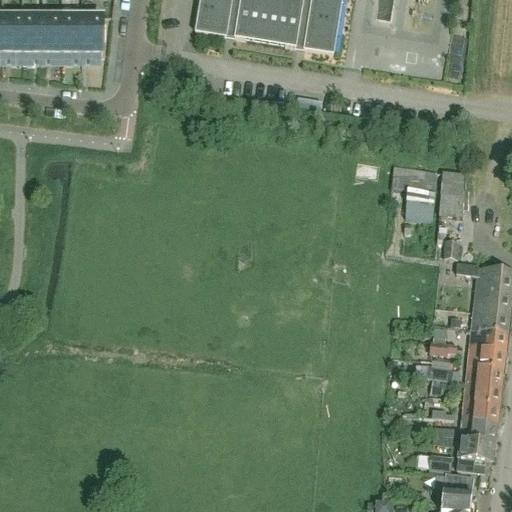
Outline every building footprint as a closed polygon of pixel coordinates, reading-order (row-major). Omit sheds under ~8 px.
[(340,0),(201,0),(195,35),(194,34),(194,35),(225,41),(226,38),(234,40),(234,42),(295,52),(295,50),(303,51),(303,53),(333,58),(333,57),(332,57),(340,0)] [(2,22),(2,59),(22,59),(22,22),(2,22)] [(22,22),(22,59),(41,59),(41,22),(22,22)] [(41,22),(41,59),(61,59),(61,22),(41,22)] [(61,22),(61,59),(81,59),(81,22),(61,22)] [(81,22),(81,59),(101,59),(103,59),(103,22),(81,22)] [(406,195),(405,223),(429,224),(436,177),(393,171),(390,193),(406,195)] [(442,177),(438,220),(463,222),(463,178),(449,177),(442,177)] [(445,246),(443,263),(457,264),(459,247),(445,246)] [(509,296),(511,275),(487,273),(478,272),(478,270),(457,268),(456,279),(476,280),(475,293),(509,296)] [(507,315),(509,296),(475,293),(473,312),(507,315)] [(503,337),(505,319),(470,315),(468,334),(503,337)] [(450,321),(449,331),(462,332),(463,322),(450,321)] [(501,357),(503,337),(468,334),(466,353),(501,357)] [(448,340),(447,349),(459,350),(460,342),(448,340)] [(448,351),(430,349),(429,361),(447,363),(448,351)] [(499,375),(501,357),(466,353),(465,371),(499,375)] [(452,373),(428,369),(426,381),(451,385),(452,373)] [(497,393),(499,375),(465,371),(463,389),(497,393)] [(432,384),(429,402),(444,404),(447,387),(432,384)] [(496,411),(497,393),(463,389),(461,407),(496,411)] [(494,430),(496,411),(461,407),(459,426),(494,430)] [(493,441),(494,430),(459,426),(458,444),(492,448),(493,441)] [(434,432),(433,441),(454,443),(454,434),(434,432)] [(454,443),(433,441),(432,449),(453,451),(454,443)] [(491,466),(492,448),(458,444),(456,476),(484,479),(485,466),(491,466)] [(430,461),(429,476),(450,478),(451,462),(430,461)] [(470,501),(472,483),(443,480),(441,497),(470,501)] [(468,511),(470,501),(441,497),(439,511),(468,511)]
